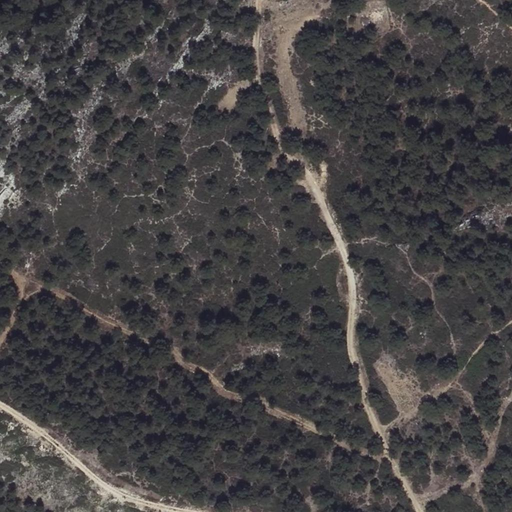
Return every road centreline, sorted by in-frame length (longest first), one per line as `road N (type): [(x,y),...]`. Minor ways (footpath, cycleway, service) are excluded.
road 1 (track): [(424,511),(375,436),(357,382),(347,336),(354,286),(348,254),(306,168),(275,138),(256,74),(258,0)]
road 2 (track): [(0,345),(30,291),(71,298),(318,434),(388,458)]
road 3 (track): [(0,397),(121,494),(181,511)]
road 4 (track): [(416,501),(472,474),(511,400)]
